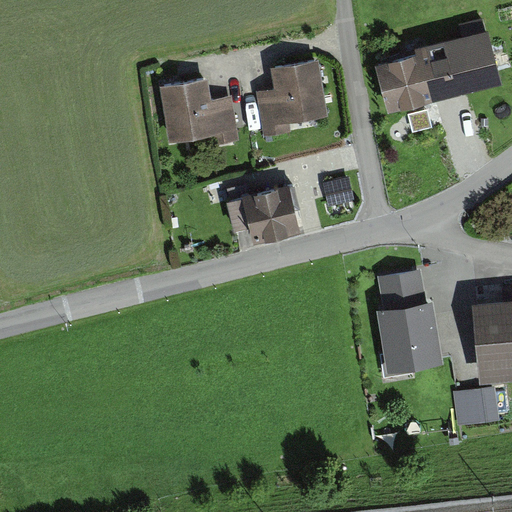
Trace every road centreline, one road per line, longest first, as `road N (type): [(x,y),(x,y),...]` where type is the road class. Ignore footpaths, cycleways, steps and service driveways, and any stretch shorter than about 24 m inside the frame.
road 1 (tertiary): [(381,232),(0,333)]
road 2 (residential): [(349,0),(381,232)]
